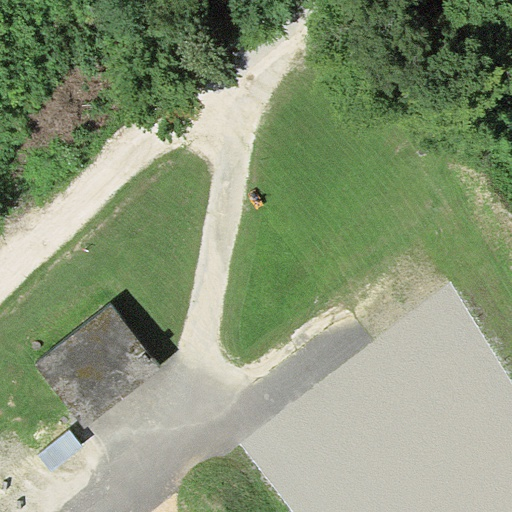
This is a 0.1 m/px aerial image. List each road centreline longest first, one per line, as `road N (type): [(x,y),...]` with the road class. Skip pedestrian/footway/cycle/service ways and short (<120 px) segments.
road 1 (track): [(0,278),(302,0)]
road 2 (track): [(240,56),(191,384)]
